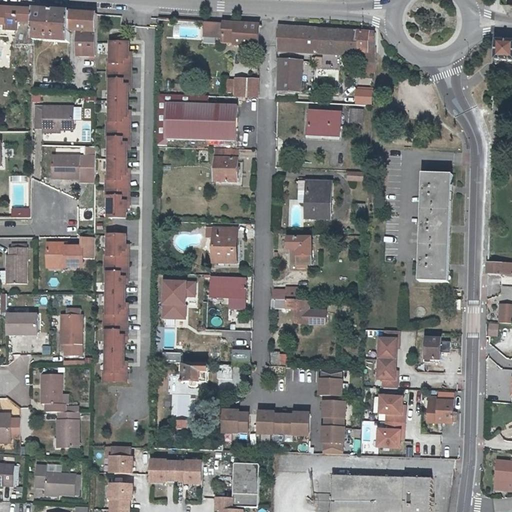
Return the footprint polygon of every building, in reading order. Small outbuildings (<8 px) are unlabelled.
[(0,30),(6,31),(7,27),(16,28),(16,37),(15,51),(34,52),(34,47),(35,17),(0,13),(0,30)] [(35,17),(34,47),(70,50),(70,38),(71,20),(35,17)] [(71,20),(70,38),(79,39),(79,21),(71,20)] [(79,21),(79,39),(78,64),(91,65),(97,65),(98,22),(79,21)] [(180,39),(201,39),(201,27),(180,26),(180,39)] [(16,28),(7,27),(6,31),(5,36),(16,37),(16,28)] [(224,29),(212,28),(211,42),(224,43),(223,46),(237,47),(237,51),(260,52),(261,30),(224,29)] [(353,58),(353,55),(354,35),(342,34),(318,33),(280,31),(280,56),(341,58),(353,58)] [(376,35),(354,35),(353,55),(369,56),(369,45),(376,45),(376,35)] [(511,60),(511,41),(498,41),(497,60),(511,60)] [(109,222),(127,223),(127,207),(130,207),(130,202),(127,202),(127,186),(130,186),(130,180),(127,180),(128,149),(131,150),(131,144),(128,144),(128,128),(131,128),(131,122),(128,122),(129,92),(131,92),(131,87),(129,86),(129,72),(132,72),(132,65),(129,65),(129,50),(111,50),(111,70),(108,70),(108,87),(110,87),(110,128),(107,128),(107,145),(110,145),(109,186),(107,186),(107,204),(109,204),(109,222)] [(303,66),(279,65),(279,95),(295,95),(302,95),(303,66)] [(237,102),(259,102),(259,85),(237,84),(237,87),(237,93),(237,102)] [(372,104),(373,92),(359,92),(359,104),(372,104)] [(295,95),(279,95),(278,104),(295,104),(295,95)] [(46,109),(45,125),(45,130),(63,131),(63,128),(76,129),(76,119),(77,106),(46,104),(46,109)] [(84,106),(77,106),(76,119),(84,119),(84,106)] [(45,125),(46,109),(38,108),(37,125),(45,125)] [(237,143),(238,112),(168,111),(166,143),(237,143)] [(362,125),(363,111),(352,111),(352,125),(362,125)] [(505,115),(495,115),(494,140),(504,141),(505,115)] [(312,116),(311,137),(325,137),(324,139),(342,140),(343,117),(312,116)] [(240,153),(227,153),(226,163),(217,162),(216,185),(238,185),(240,153)] [(51,184),(80,185),(95,186),(96,164),(81,163),(52,161),(51,184)] [(366,182),(367,175),(349,174),(348,181),(366,182)] [(455,190),(455,175),(425,174),(421,281),(451,282),(452,268),(453,229),(455,190)] [(310,198),(310,205),(309,221),(332,221),(333,185),(310,184),(305,185),(301,189),(301,198),(310,198)] [(21,213),(12,213),(12,221),(21,221),(21,213)] [(31,213),(21,213),(21,221),(30,221),(31,213)] [(237,265),(238,232),(216,232),(215,265),(237,265)] [(313,236),(290,236),(289,252),(293,252),(293,267),(312,267),(313,236)] [(127,255),(127,240),(108,240),(108,260),(106,261),(106,278),(108,278),(107,319),(105,319),(105,336),(107,336),(107,377),(104,377),(104,384),(125,384),(125,377),(128,377),(128,372),(125,372),(125,341),(128,341),(128,335),(126,335),(126,319),(128,319),(128,314),(126,313),(126,282),(129,282),(129,277),(126,277),(126,260),(129,260),(129,255),(127,255)] [(95,264),(95,243),(81,243),(81,251),(66,251),(66,248),(47,248),(47,268),(65,268),(65,272),(83,272),(83,264),(95,264)] [(28,252),(27,252),(12,252),(11,252),(11,259),(8,259),(8,275),(9,275),(9,287),(27,288),(28,252)] [(511,274),(511,264),(489,263),(489,274),(501,275),(502,273),(511,274)] [(8,275),(0,274),(0,286),(6,286),(6,287),(9,287),(9,275),(8,275)] [(248,280),(219,280),(219,297),(247,298),(248,280)] [(273,301),(299,301),(299,299),(307,299),(307,291),(298,290),(298,289),(286,289),(286,291),(274,291),(273,301)] [(299,301),(273,301),(274,309),(298,310),(298,324),(327,325),(328,312),(310,312),(310,303),(299,303),(299,301)] [(511,307),(504,307),(502,323),(511,324),(511,307)] [(23,335),(38,335),(38,318),(6,317),(6,338),(23,338),(23,335)] [(65,333),(61,333),(61,347),(65,347),(65,352),(65,359),(82,359),(83,320),(65,319),(65,333)] [(454,333),(465,333),(466,323),(454,323),(454,333)] [(498,337),(498,324),(488,323),(487,336),(498,337)] [(402,331),(388,330),(388,339),(383,339),(381,379),(386,379),(385,388),(399,388),(400,379),(398,379),(399,340),(402,340),(402,331)] [(442,339),(428,338),(427,359),(441,360),(442,339)] [(235,351),(234,366),(253,366),(253,351),(235,351)] [(281,352),(272,351),(272,366),(286,366),(287,355),(281,354),(281,352)] [(218,381),(232,381),(232,365),(218,365),(218,381)] [(183,384),(190,384),(190,387),(192,389),(197,389),(198,388),(198,384),(200,384),(201,374),(209,374),(209,366),(184,366),(183,384)] [(299,368),(272,367),(271,375),(286,376),(286,382),(299,382),(299,376),(299,368)] [(299,368),(299,376),(307,377),(307,369),(299,368)] [(322,380),(322,396),(344,397),(344,381),(343,381),(343,371),(325,370),(324,380),(322,380)] [(46,414),(59,415),(65,415),(65,410),(65,408),(61,408),(61,398),(62,378),(42,378),(42,407),(46,407),(46,414)] [(441,393),(441,398),(431,397),(430,423),(455,423),(456,394),(441,393)] [(405,397),(383,396),(382,414),(388,414),(388,430),(381,430),(380,448),(402,449),(403,432),(406,432),(407,415),(404,414),(405,397)] [(348,403),(326,402),(325,418),(327,418),(327,428),(325,428),(324,443),(327,443),(326,454),(344,455),(345,444),(346,444),(347,429),(346,428),(346,418),(347,419),(348,403)] [(242,411),(226,411),(225,433),(240,433),(240,432),(250,432),(251,414),(242,414),(242,411)] [(277,413),(261,412),(260,434),(276,435),(276,434),(295,434),(295,435),(311,436),(312,414),(296,413),(296,416),(277,415),(277,413)] [(20,422),(20,420),(10,420),(10,415),(0,415),(0,443),(10,444),(10,439),(20,439),(20,422)] [(65,415),(59,415),(60,424),(58,424),(58,440),(61,440),(61,450),(79,450),(79,415),(65,415)] [(176,429),(187,430),(188,421),(176,420),(176,429)] [(132,449),(112,449),(112,459),(111,459),(110,476),(133,476),(133,459),(131,459),(132,449)] [(511,461),(499,460),(497,479),(496,482),(496,490),(511,492),(511,461)] [(168,462),(152,461),(151,483),(167,484),(167,482),(187,482),(187,484),(203,485),(203,462),(187,462),(187,463),(167,463),(168,462)] [(260,508),(261,464),(235,464),(234,500),(234,507),(260,508)] [(0,486),(13,488),(14,466),(0,465),(0,486)] [(38,478),(38,488),(46,488),(46,495),(76,497),(77,476),(47,474),(47,467),(36,466),(36,478),(38,478)] [(432,511),(434,479),(334,475),(332,511),(432,511)] [(133,486),(111,486),(110,501),(111,501),(111,511),(130,511),(130,502),(133,502),(133,486)] [(234,507),(234,500),(218,499),(218,511),(223,511),(245,511),(234,511),(234,507)]
